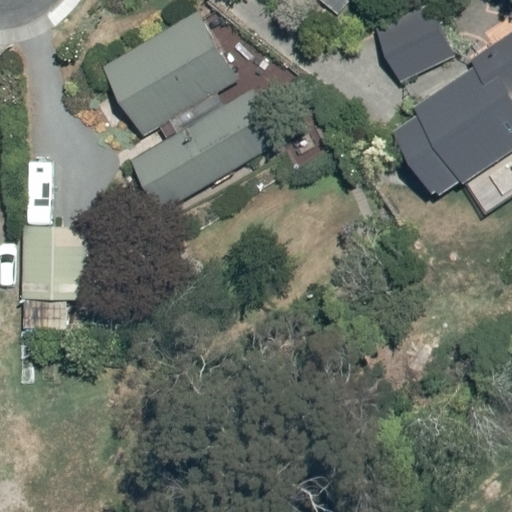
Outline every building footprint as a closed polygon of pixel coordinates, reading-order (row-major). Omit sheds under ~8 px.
[(205,0),(194,0),(107,56),(155,131),(166,124),(175,138),(140,161),(172,212),(292,135),(205,0)] [(292,0),(298,5),(302,0),(322,0),(347,22),(365,0),(292,0)] [(442,25),(392,46),(405,77),(455,57),(442,25)] [(472,183),(511,151),(511,30),(472,62),(476,67),(420,111),(423,114),(400,132),(447,193),(468,177),(472,183)] [(89,223),(32,222),(29,328),(86,330),(89,223)]
